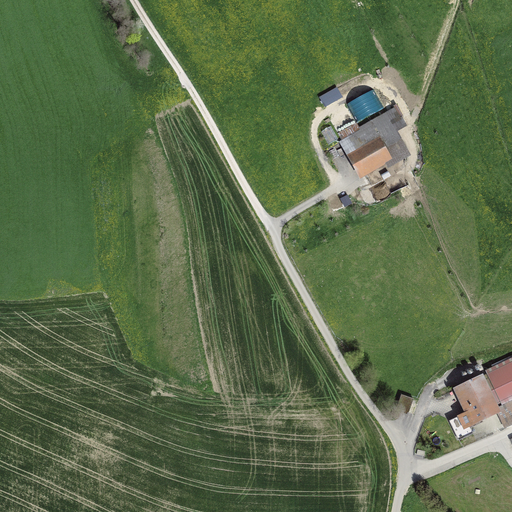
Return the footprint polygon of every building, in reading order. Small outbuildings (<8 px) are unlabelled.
[(323,102),(338,94),(335,89),(321,97),(323,102)] [(360,130),(356,123),(337,133),(361,175),(405,150),(396,132),(405,127),(400,117),(410,111),(404,100),(394,106),(396,109),(360,130)] [(511,362),(457,389),(473,423),(497,411),(505,426),(511,422),(511,362)] [(408,412),(413,399),(401,395),(397,408),(408,412)] [(464,414),(450,421),(459,439),(473,433),(464,414)]
